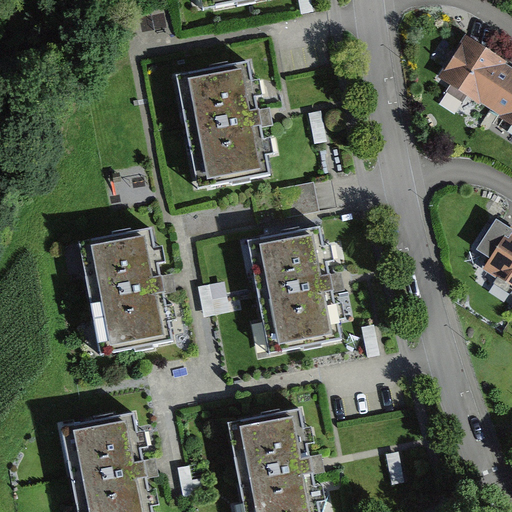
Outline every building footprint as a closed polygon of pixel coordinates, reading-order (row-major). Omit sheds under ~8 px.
[(267,0),(187,0),(193,27),(269,12),(267,0)] [(511,88),(457,53),(429,96),(511,148),(511,88)] [(242,78),(165,93),(187,206),(264,191),(242,78)] [(313,186),(252,197),(258,226),(319,214),(316,200),(313,186)] [(511,253),(488,237),(461,278),(511,312),(511,253)] [(147,240),(71,254),(93,375),(170,361),(157,293),(147,240)] [(236,255),(260,374),(339,358),(325,289),(315,240),(236,255)] [(297,422),(220,437),(234,511),(314,511),(306,469),(297,422)] [(133,425),(53,441),(67,511),(150,511),(144,480),(133,425)]
